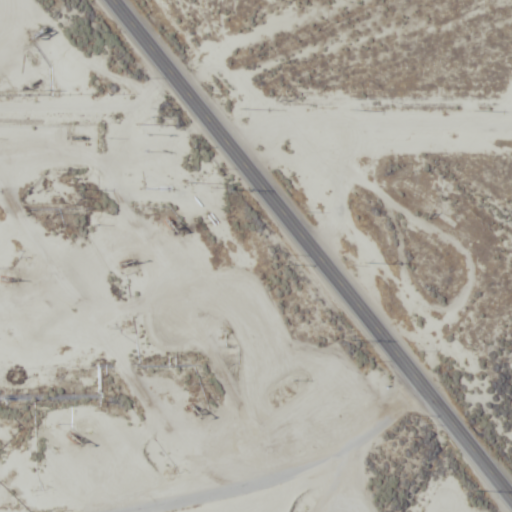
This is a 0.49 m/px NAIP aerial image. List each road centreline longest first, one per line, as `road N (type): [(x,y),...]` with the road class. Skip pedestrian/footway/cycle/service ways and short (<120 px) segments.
road 1 (primary): [(511,505),(106,0)]
road 2 (residential): [(149,511),(285,477),(426,398)]
